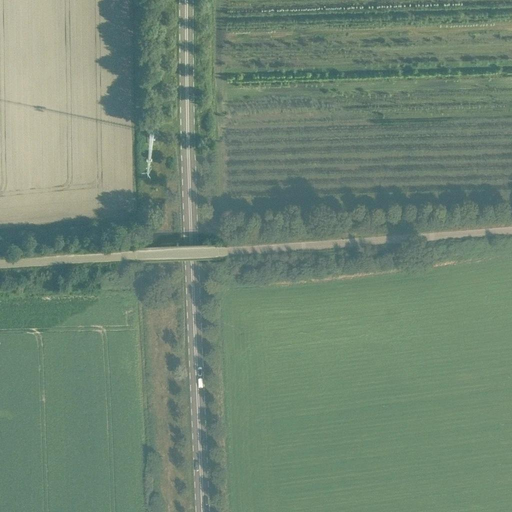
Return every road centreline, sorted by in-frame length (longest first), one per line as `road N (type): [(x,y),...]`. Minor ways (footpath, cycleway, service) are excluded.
road 1 (unclassified): [(0,265),(511,233)]
road 2 (primary): [(203,511),(186,0)]
